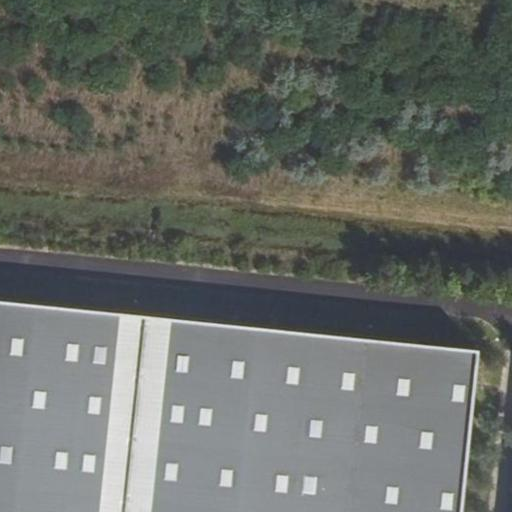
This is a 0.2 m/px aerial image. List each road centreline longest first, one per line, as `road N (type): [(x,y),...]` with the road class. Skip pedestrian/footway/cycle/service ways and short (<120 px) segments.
road 1 (track): [(511,313),(0,261)]
road 2 (track): [(498,511),(511,381)]
